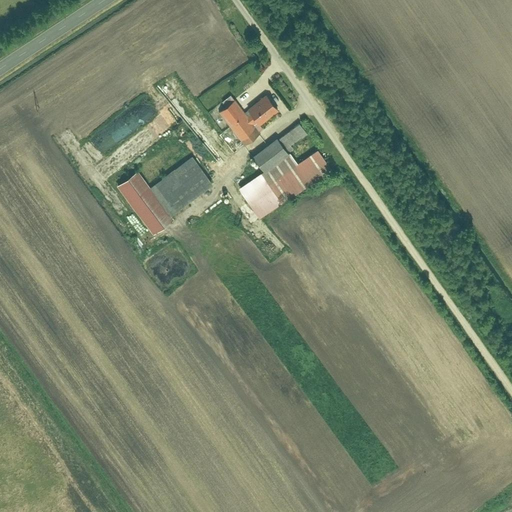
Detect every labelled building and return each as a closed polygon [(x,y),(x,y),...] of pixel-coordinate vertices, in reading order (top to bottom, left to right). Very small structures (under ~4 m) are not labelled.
[(236,99),(220,110),(245,143),(260,132),(256,127),(279,110),(265,92),(243,109),(236,99)] [(115,120),(118,135),(135,131),(132,117),(115,120)] [(259,218),(331,171),(317,149),(298,162),(290,149),(308,137),(300,126),(280,139),(278,136),(251,154),(265,175),(240,191),(259,218)] [(213,184),(192,156),(150,188),(171,216),(213,184)] [(174,220),(171,216),(150,188),(138,171),(117,186),(153,235),(174,220)]
